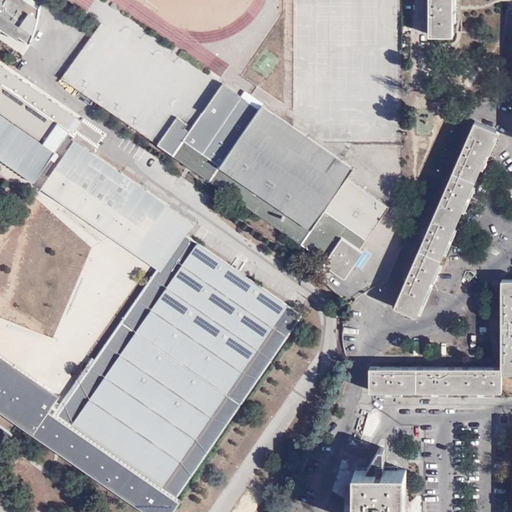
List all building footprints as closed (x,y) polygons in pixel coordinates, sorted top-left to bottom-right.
[(0,0),(0,24),(20,39),(23,35),(33,43),(39,24),(42,8),(31,0),(0,0)] [(429,0),(430,35),(454,35),(454,11),(454,0),(429,0)] [(62,81),(121,117),(129,117),(130,42),(118,35),(118,28),(109,28),(99,21),(62,81)] [(0,114),(43,144),(56,125),(68,134),(80,117),(0,61),(0,114)] [(157,142),(200,172),(230,193),(323,260),(321,262),(342,277),(360,251),(358,249),(388,207),(346,177),(352,168),(262,104),(259,108),(222,82),(189,129),(184,126),(186,122),(176,114),(157,142)] [(56,125),(43,144),(0,114),(0,160),(34,184),(68,134),(56,125)] [(498,130),(475,120),(395,305),(418,315),(430,288),(449,243),(466,203),(486,159),(498,130)] [(140,248),(169,208),(75,143),(44,188),(126,246),(129,242),(140,248)] [(185,233),(188,236),(195,226),(169,208),(140,248),(136,253),(160,269),(185,233)] [(0,453),(13,434),(0,424),(0,402),(69,450),(159,511),(172,511),(181,500),(177,497),(240,406),(303,316),(188,236),(185,233),(160,269),(57,416),(49,411),(60,396),(0,354),(0,453)] [(126,246),(136,253),(140,248),(129,242),(126,246)] [(511,280),(501,280),(502,366),(502,376),(511,376),(511,280)] [(502,366),(370,367),(370,390),(391,390),(443,390),(476,390),(502,390),(502,376),(502,366)] [(407,511),(407,469),(394,469),(385,469),(385,447),(380,447),(368,467),(368,470),(363,470),(356,470),(356,511),(407,511)] [(310,453),(303,450),(293,471),(300,474),(310,453)] [(252,511),(265,493),(251,484),(232,511),(252,511)]
